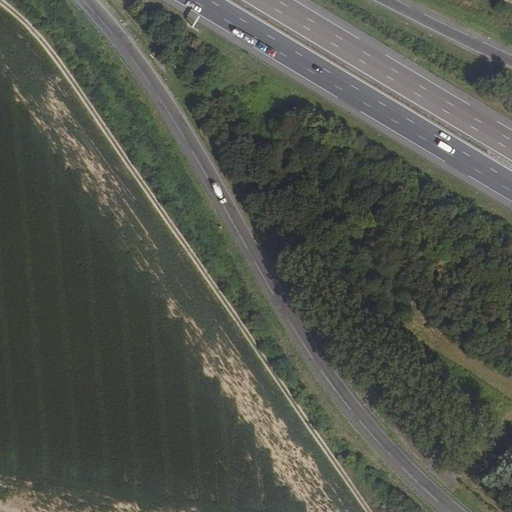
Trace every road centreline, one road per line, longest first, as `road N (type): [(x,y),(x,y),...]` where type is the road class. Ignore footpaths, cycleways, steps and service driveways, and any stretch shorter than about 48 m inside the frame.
road 1 (motorway): [(80,0),(152,87),(343,403),(449,511)]
road 2 (track): [(0,2),(28,23),(374,511)]
road 3 (motorway): [(201,0),(511,183)]
road 4 (motorway): [(511,143),(269,0)]
road 5 (motorway): [(511,63),(385,0)]
